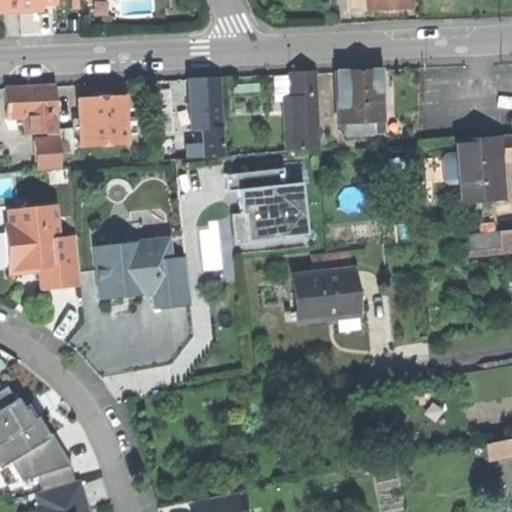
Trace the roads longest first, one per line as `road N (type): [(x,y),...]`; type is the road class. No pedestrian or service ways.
road 1 (residential): [(511,40),(246,54)]
road 2 (residential): [(246,54),(0,65)]
road 3 (residential): [(0,330),(30,343),(97,405),(131,511)]
